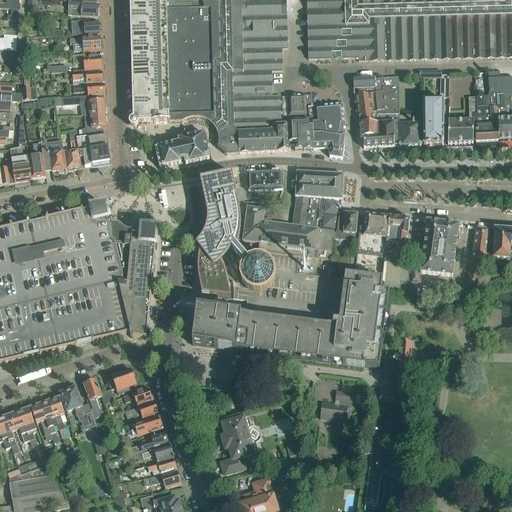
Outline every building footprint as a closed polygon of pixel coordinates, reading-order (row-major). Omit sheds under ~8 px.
[(19,4),(19,0),(6,0),(6,4),(0,3),(0,9),(12,11),(20,11),(20,4),(19,4)] [(37,0),(28,0),(28,8),(37,9),(37,0)] [(511,0),(130,0),(131,11),(130,11),(130,12),(131,12),(131,26),(131,27),(131,41),(131,42),(132,42),(132,56),(131,56),(132,57),(132,71),(132,72),(133,86),(132,86),(132,87),(133,87),(133,101),(133,102),(133,116),(133,117),(133,120),(132,121),(130,122),(130,124),(130,125),(130,127),(132,128),(133,129),(135,129),(137,128),(138,127),(139,125),(141,125),(143,125),(147,125),(153,124),(153,125),(155,125),(155,124),(168,124),(170,124),(181,124),(182,124),(183,123),(184,122),(184,123),(186,122),(185,122),(188,121),(190,120),(192,119),(195,119),(197,119),(197,120),(199,120),(199,119),(201,120),(203,120),(206,121),(208,123),(210,124),(211,125),(212,126),(214,128),(215,130),(216,131),(217,133),(218,135),(217,135),(218,136),(219,138),(219,141),(219,143),(219,146),(218,148),(218,149),(219,150),(219,149),(226,156),(227,157),(228,157),(228,156),(237,156),(239,156),(239,154),(239,155),(262,153),(266,153),(290,152),(290,147),(289,125),(295,125),(294,118),(288,118),(288,119),(281,119),(280,97),(272,97),(271,73),(283,72),(282,72),(282,51),(288,50),(287,50),(286,1),(307,0),(308,11),(307,11),(307,12),(308,12),(308,27),(308,28),(308,38),(308,39),(309,49),(308,49),(308,50),(309,50),(309,60),(308,60),(308,61),(335,60),(358,60),(358,63),(369,63),(511,59),(511,0)] [(98,19),(99,6),(69,4),(68,10),(72,11),(72,18),(98,19)] [(19,23),(20,11),(12,11),(11,17),(8,16),(8,22),(19,23)] [(100,29),(99,23),(90,24),(90,21),(77,22),(78,28),(72,29),(72,37),(100,35),(100,34),(101,33),(101,30),(100,29)] [(102,45),(101,43),(100,38),(70,40),(71,46),(73,46),(74,53),(101,51),(102,48),(102,45)] [(7,55),(6,63),(15,63),(16,55),(7,55)] [(104,70),(103,64),(102,64),(102,57),(84,59),(84,57),(74,58),(74,65),(84,64),(85,72),(93,72),(103,71),(102,70),(104,70)] [(449,99),(449,76),(442,76),(442,72),(420,72),(420,80),(440,80),(440,99),(449,99)] [(105,82),(104,79),(103,78),(103,73),(70,76),(70,78),(73,78),(73,86),(93,85),(103,84),(103,83),(105,82)] [(383,89),(382,79),(371,80),(371,78),(353,79),(354,97),(366,96),(366,94),(372,93),(372,95),(376,95),(376,93),(383,92),(383,89)] [(399,120),(399,117),(399,91),(399,88),(398,78),(382,79),(383,89),(383,92),(376,93),(376,95),(377,113),(378,120),(378,138),(363,138),(364,150),(400,148),(399,120)] [(0,93),(2,93),(12,94),(12,85),(0,84),(0,93)] [(106,96),(105,86),(73,88),(74,94),(88,93),(88,98),(100,97),(103,96),(106,96)] [(31,102),(30,89),(25,90),(23,90),(23,102),(31,102)] [(11,103),(12,94),(2,93),(2,102),(11,103)] [(377,113),(376,95),(372,95),(372,93),(366,94),(366,96),(354,97),(357,115),(375,114),(377,113)] [(477,98),(477,99),(477,110),(477,114),(474,114),(474,127),(476,127),(477,131),(476,131),(476,144),(499,143),(498,109),(496,94),(489,94),(489,97),(477,98)] [(85,117),(106,115),(105,114),(107,113),(107,109),(105,109),(105,102),(104,102),(103,96),(100,97),(88,98),(63,99),(63,107),(82,106),(83,117),(85,117)] [(307,105),(307,96),(287,97),(288,118),(294,118),(309,117),(308,108),(307,105)] [(473,134),(474,127),(474,114),(477,114),(477,110),(477,99),(469,99),(470,110),(470,122),(466,122),(465,118),(459,118),(459,123),(449,123),(448,146),(473,144),(473,134)] [(0,111),(10,112),(11,103),(2,102),(0,102),(0,111)] [(423,102),(424,137),(424,147),(441,147),(442,147),(443,147),(443,146),(444,145),(443,145),(444,102),(423,102)] [(511,103),(504,104),(505,109),(498,109),(499,143),(511,141),(511,103)] [(346,128),(343,104),(308,108),(309,117),(309,124),(313,124),(314,151),(329,150),(330,158),(343,160),(344,147),(343,147),(345,136),(342,136),(343,129),(346,128)] [(0,121),(10,123),(10,114),(0,113),(0,121)] [(378,120),(377,113),(375,114),(376,124),(361,125),(360,139),(363,138),(378,138),(378,120)] [(376,124),(375,114),(357,115),(359,125),(361,125),(376,124)] [(106,115),(85,117),(86,129),(84,129),(84,136),(90,136),(94,136),(104,135),(103,129),(107,129),(106,122),(108,122),(107,117),(106,117),(106,115)] [(421,147),(421,137),(421,116),(399,117),(399,120),(400,148),(421,147)] [(309,124),(309,117),(294,118),(295,125),(289,125),(290,147),(295,147),(295,151),(304,151),(314,151),(313,124),(309,124)] [(28,181),(31,180),(29,159),(23,119),(21,119),(18,149),(18,150),(10,152),(11,155),(12,160),(15,186),(29,184),(28,181)] [(185,161),(186,165),(210,160),(204,135),(178,141),(179,144),(155,149),(159,169),(180,164),(180,162),(185,161)] [(106,136),(104,137),(89,139),(87,137),(77,139),(77,142),(80,159),(84,158),(85,168),(111,164),(106,136)] [(81,169),(80,159),(77,142),(71,143),(72,153),(65,154),(67,171),(68,171),(69,173),(74,172),(73,170),(81,169)] [(50,161),(48,151),(46,151),(45,145),(32,147),(34,155),(36,154),(37,158),(29,159),(31,180),(32,182),(32,181),(46,179),(45,171),(52,170),(51,161),(50,161)] [(54,150),(48,151),(50,161),(51,161),(52,170),(52,173),(58,173),(58,174),(60,175),(63,174),(64,173),(64,172),(65,171),(62,153),(55,154),(54,150)] [(15,186),(12,160),(5,161),(7,170),(0,171),(3,188),(4,187),(4,189),(10,189),(9,187),(15,186)] [(283,191),(282,172),(281,172),(272,172),(272,173),(255,174),(255,173),(247,174),(248,174),(249,192),(283,191)] [(310,199),(311,174),(297,173),(295,199),(296,199),(293,227),(317,230),(318,221),(311,220),(311,219),(312,212),(308,212),(309,199),(310,199)] [(342,201),(343,184),(343,176),(311,174),(310,199),(309,199),(308,212),(312,212),(311,219),(311,220),(318,221),(321,200),(342,201)] [(232,175),(220,178),(218,177),(215,176),(212,176),(209,177),(207,179),(205,181),(200,182),(207,216),(208,221),(207,227),(206,233),(203,238),(200,243),(196,247),(200,251),(199,258),(198,265),(198,271),(199,278),(200,285),(202,296),(223,299),(231,300),(226,277),(225,271),(224,269),(221,263),(224,260),(227,256),(228,256),(229,256),(231,256),(232,255),(232,253),(232,251),(231,250),(231,249),(235,253),(239,241),(239,240),(240,233),(240,231),(241,223),(241,217),(240,215),(239,209),(239,207),(232,175)] [(138,234),(131,233),(129,233),(127,232),(125,231),(124,230),(122,229),(120,227),(117,225),(114,224),(111,224),(108,224),(107,222),(109,222),(109,219),(108,219),(105,210),(106,210),(106,207),(103,208),(104,209),(94,211),(94,210),(91,210),(91,211),(91,212),(84,213),(83,212),(81,213),(81,214),(80,214),(74,216),(74,215),(73,215),(73,216),(67,217),(66,217),(66,216),(63,217),(63,218),(57,220),(56,219),(55,220),(49,222),(49,221),(48,221),(46,221),(46,222),(45,222),(39,224),(38,224),(31,226),(31,225),(31,226),(31,225),(28,226),(27,226),(28,227),(21,228),(20,228),(20,229),(14,230),(13,230),(13,229),(10,230),(11,230),(10,230),(10,231),(4,232),(2,232),(2,233),(0,233),(0,365),(4,364),(4,365),(5,364),(5,365),(8,364),(7,364),(8,364),(8,363),(14,362),(16,362),(22,360),(23,360),(23,361),(25,360),(26,360),(26,359),(32,358),(33,358),(33,357),(39,356),(40,356),(40,357),(43,356),(43,355),(50,353),(50,354),(51,354),(51,353),(57,352),(58,352),(58,353),(60,352),(60,351),(61,351),(67,349),(67,350),(69,349),(68,349),(75,347),(75,348),(76,348),(78,348),(78,347),(79,347),(78,347),(85,345),(85,346),(86,345),(92,343),(92,344),(93,344),(96,344),(96,343),(96,342),(102,341),(103,341),(104,341),(110,339),(110,340),(111,339),(111,340),(113,339),(114,339),(114,338),(120,337),(121,337),(121,336),(128,335),(128,336),(130,336),(131,339),(133,339),(144,340),(145,340),(145,341),(147,341),(148,339),(147,339),(147,334),(148,334),(148,331),(147,331),(149,320),(150,317),(149,317),(149,312),(150,313),(150,310),(149,310),(150,298),(151,298),(151,296),(151,295),(151,291),(152,291),(152,288),(151,288),(152,277),(153,277),(153,274),(153,269),(154,270),(154,267),(153,267),(154,255),(155,255),(155,253),(155,252),(155,248),(156,248),(156,245),(155,245),(156,234),(157,234),(157,231),(155,231),(154,233),(145,232),(145,230),(142,230),(142,232),(143,232),(143,234),(138,234)] [(317,230),(293,227),(271,224),(271,221),(263,220),(264,210),(247,208),(243,242),(259,244),(258,253),(331,262),(333,241),(334,234),(334,232),(317,230)] [(345,215),(339,214),(336,234),(334,234),(333,241),(356,243),(358,215),(345,214),(345,215)] [(386,244),(389,219),(383,218),(383,221),(379,221),(379,217),(366,216),(364,237),(359,236),(355,273),(355,274),(383,277),(386,244)] [(401,220),(389,219),(386,244),(399,245),(398,251),(406,251),(410,220),(401,219),(401,220)] [(453,277),(459,228),(459,226),(427,223),(420,274),(453,277)] [(494,258),(495,231),(476,229),(475,239),(472,261),(466,289),(476,291),(482,263),(486,263),(487,258),(494,258)] [(511,232),(495,231),(494,258),(493,260),(510,261),(510,255),(511,255),(511,232)] [(249,259),(243,264),(240,270),(240,277),(242,284),(247,289),(253,292),(260,293),(267,291),(272,286),(276,280),(276,272),(274,266),(269,260),(263,257),(256,257),(249,259)] [(389,294),(381,293),(382,281),(345,277),(339,325),(334,324),(333,328),(202,311),(201,321),(196,320),(195,329),(200,330),(199,337),(194,337),(193,346),(379,370),(389,294)] [(469,307),(472,293),(464,291),(461,305),(469,307)] [(412,343),(400,342),(397,383),(390,383),(389,391),(380,390),(379,400),(396,401),(397,388),(407,389),(407,396),(406,396),(406,397),(414,397),(415,384),(408,383),(412,343)] [(108,383),(110,391),(110,392),(116,390),(118,396),(132,391),(131,389),(136,387),(131,371),(112,378),(113,381),(108,383)] [(101,394),(96,382),(95,382),(94,380),(89,382),(89,384),(84,386),(92,410),(91,411),(92,416),(94,420),(102,417),(96,401),(102,398),(102,396),(101,394)] [(347,418),(348,409),(351,409),(352,404),(355,404),(362,405),(362,397),(356,397),(356,396),(351,395),(352,389),(342,388),(341,394),(336,393),(335,402),(339,402),(338,407),(322,405),(320,420),(337,422),(337,428),(345,429),(345,423),(346,424),(347,420),(348,420),(348,418),(347,418)] [(61,394),(67,412),(75,409),(80,424),(82,423),(85,432),(96,428),(94,420),(92,416),(91,411),(89,405),(82,407),(81,403),(80,398),(78,393),(77,393),(76,389),(68,391),(68,390),(61,392),(61,394)] [(154,401),(152,396),(151,396),(148,390),(124,399),(126,404),(135,401),(137,408),(144,406),(153,402),(153,401),(154,401)] [(114,402),(110,392),(110,391),(101,394),(102,396),(102,398),(105,405),(114,402)] [(65,415),(59,399),(58,400),(56,399),(53,400),(52,402),(50,403),(54,414),(58,426),(63,440),(67,438),(65,430),(66,430),(61,417),(65,415)] [(50,403),(48,403),(46,403),(43,404),(42,405),(41,406),(46,420),(51,435),(56,433),(54,428),(58,426),(54,414),(50,403)] [(158,415),(154,404),(125,414),(127,420),(135,418),(136,423),(149,419),(158,415)] [(32,409),(31,409),(36,425),(41,424),(45,437),(51,435),(46,420),(41,406),(38,407),(36,406),(33,407),(32,409)] [(29,410),(28,410),(27,409),(23,411),(23,412),(20,413),(22,420),(25,428),(27,435),(30,442),(33,451),(37,449),(34,441),(36,440),(33,433),(37,432),(29,410)] [(20,413),(16,414),(15,413),(12,414),(12,416),(11,416),(14,424),(16,432),(20,431),(22,436),(25,444),(30,442),(27,435),(25,428),(22,420),(20,413)] [(5,417),(4,419),(1,420),(4,427),(6,434),(9,442),(11,449),(17,447),(12,434),(16,432),(14,424),(11,416),(9,417),(8,416),(5,417)] [(163,430),(160,418),(132,426),(136,439),(163,430)] [(0,444),(4,443),(6,451),(11,449),(9,442),(6,434),(4,427),(1,420),(0,420),(0,444)] [(251,431),(247,432),(243,420),(223,426),(226,438),(222,439),(226,451),(230,450),(233,461),(221,464),(225,477),(245,471),(242,459),(254,455),(250,444),(255,442),(257,441),(259,439),(259,436),(258,433),(257,431),(254,430),(251,431)] [(387,425),(386,433),(386,438),(394,439),(396,426),(387,425)] [(169,445),(165,433),(151,438),(152,442),(140,446),(141,451),(139,451),(140,454),(169,445)] [(298,445),(289,448),(291,457),(300,455),(298,445)] [(174,459),(170,447),(142,456),(143,461),(155,457),(157,464),(173,460),(174,459)] [(128,458),(136,455),(134,449),(126,451),(128,458)] [(67,454),(58,457),(59,460),(60,462),(69,459),(67,454)] [(376,505),(380,475),(395,476),(396,461),(395,461),(395,456),(397,456),(398,456),(371,454),(366,498),(365,498),(365,501),(366,501),(364,511),(365,511),(366,504),(376,505)] [(303,472),(304,458),(283,464),(287,477),(303,472)] [(177,471),(173,460),(157,464),(138,470),(140,474),(148,472),(148,473),(155,471),(156,477),(160,475),(161,476),(177,471)] [(37,463),(28,466),(30,471),(39,468),(37,463)] [(10,485),(13,507),(0,508),(0,511),(57,511),(69,510),(53,465),(10,480),(11,484),(10,485)] [(30,471),(28,466),(18,469),(19,471),(20,474),(30,471)] [(21,476),(20,474),(19,471),(8,475),(10,480),(21,476)] [(165,491),(181,486),(177,473),(161,478),(149,480),(144,481),(145,488),(150,487),(163,485),(165,491)] [(118,476),(111,478),(113,485),(120,483),(118,476)] [(277,511),(268,482),(264,483),(255,486),(257,495),(246,498),(248,505),(242,507),(243,511),(277,511)] [(100,483),(92,485),(98,500),(105,498),(100,483)] [(175,498),(166,501),(159,503),(159,502),(154,503),(153,497),(140,501),(143,511),(145,511),(155,509),(155,511),(175,511),(182,510),(179,502),(176,503),(175,498)]
